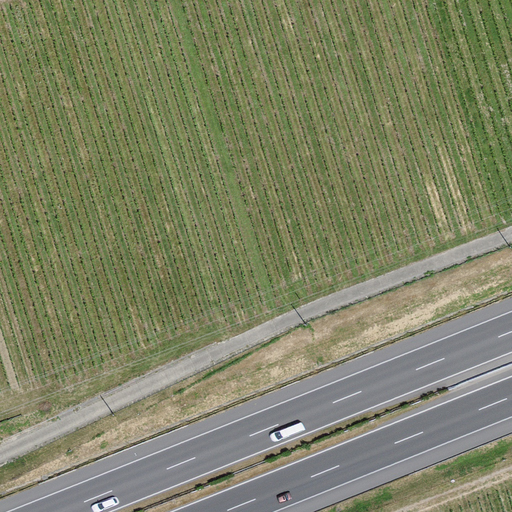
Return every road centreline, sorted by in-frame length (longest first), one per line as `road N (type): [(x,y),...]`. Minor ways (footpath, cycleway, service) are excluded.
road 1 (track): [(511,230),(302,309),(0,456)]
road 2 (motorway): [(511,332),(59,511)]
road 3 (motorway): [(223,511),(511,397)]
